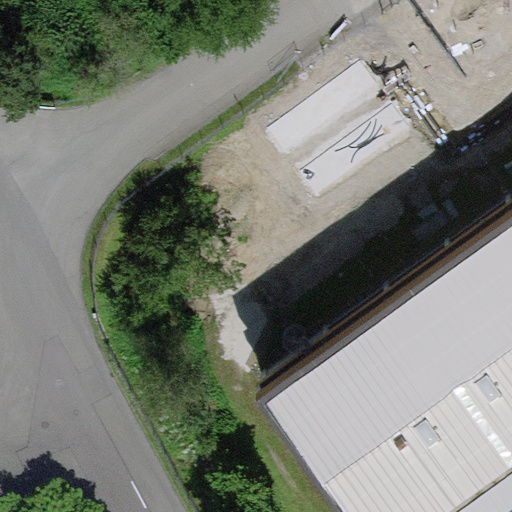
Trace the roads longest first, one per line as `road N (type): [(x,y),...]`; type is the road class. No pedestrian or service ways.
road 1 (unclassified): [(84,380),(0,235)]
road 2 (unclassified): [(155,511),(84,380)]
